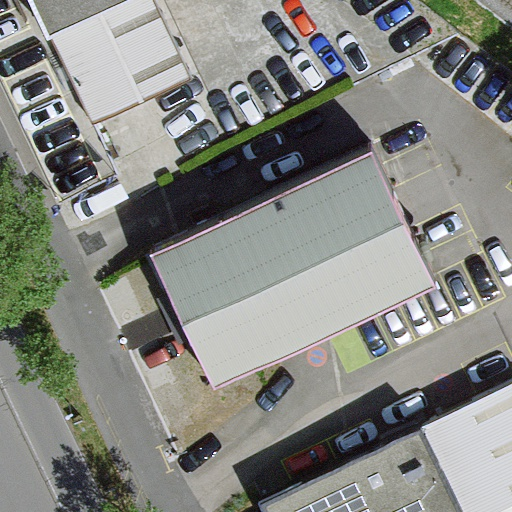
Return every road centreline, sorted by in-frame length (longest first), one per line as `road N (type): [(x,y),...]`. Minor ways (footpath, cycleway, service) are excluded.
road 1 (residential): [(169,511),(0,149)]
road 2 (primary): [(52,511),(0,401)]
